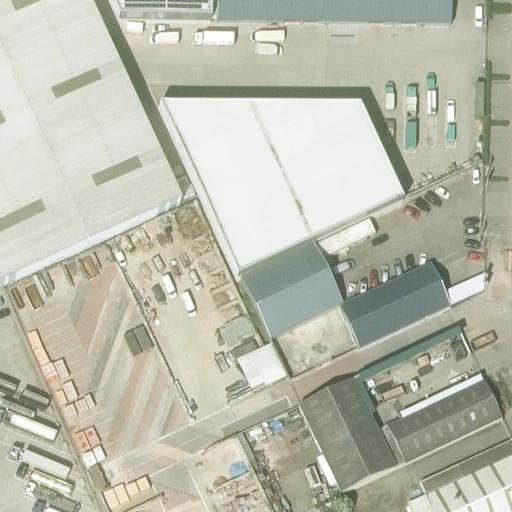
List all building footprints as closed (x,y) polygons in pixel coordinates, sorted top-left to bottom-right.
[(0,0),(0,287),(179,206),(84,0),(0,0)] [(215,25),(215,0),(106,0),(118,23),(215,25)] [(215,0),(215,25),(450,28),(450,0),(215,0)] [(236,279),(402,202),(357,109),(157,108),(236,279)] [(341,309),(310,247),(237,282),(267,343),(337,311),(341,309)] [(337,311),(355,351),(448,308),(429,267),(341,309),(337,311)] [(239,359),(250,393),(285,382),(274,347),(239,359)] [(403,467),(500,421),(483,383),(384,429),(403,467)] [(337,497),(393,472),(350,384),(295,409),(337,497)] [(511,511),(511,446),(511,443),(416,486),(428,511),(511,511)]
